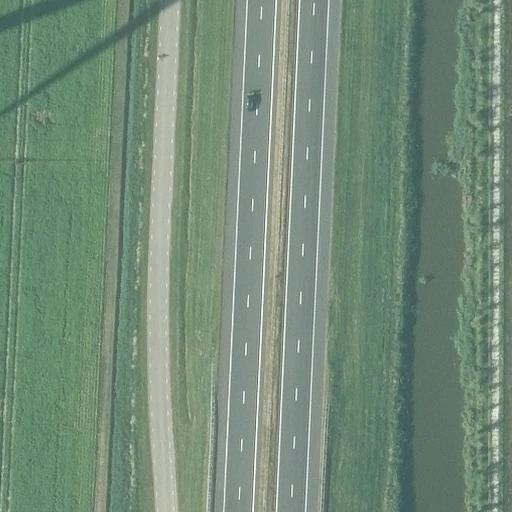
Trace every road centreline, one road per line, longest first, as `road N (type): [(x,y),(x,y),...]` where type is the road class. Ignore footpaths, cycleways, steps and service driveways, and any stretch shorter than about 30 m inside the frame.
road 1 (motorway): [(260,0),(236,511)]
road 2 (motorway): [(289,511),(313,0)]
road 3 (unclassified): [(165,511),(159,346),(172,0)]
